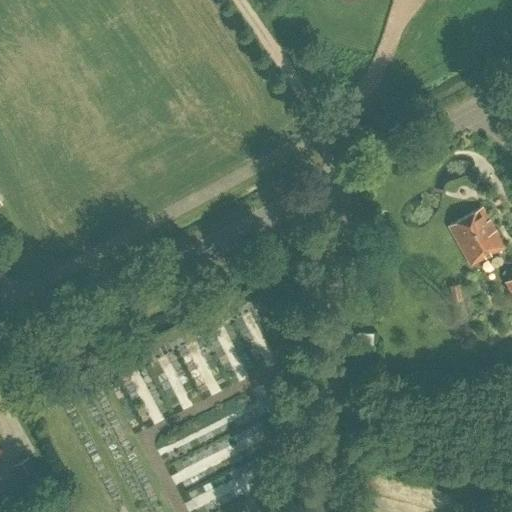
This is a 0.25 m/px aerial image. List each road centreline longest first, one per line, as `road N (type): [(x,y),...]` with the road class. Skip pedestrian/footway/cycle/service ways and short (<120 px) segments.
road 1 (unclassified): [(0,362),(342,183)]
road 2 (unclassified): [(314,511),(336,370),(342,183)]
road 3 (track): [(511,44),(384,113),(384,160)]
road 4 (unclassified): [(342,183),(511,93)]
